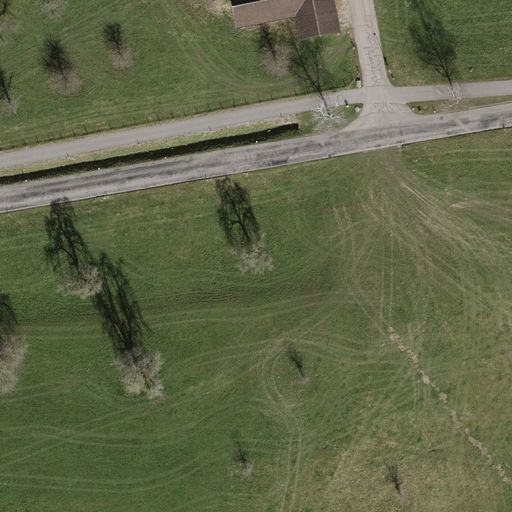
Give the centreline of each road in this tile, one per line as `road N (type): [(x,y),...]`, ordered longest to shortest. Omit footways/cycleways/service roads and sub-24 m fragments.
road 1 (tertiary): [(386,134),(0,201)]
road 2 (residential): [(386,134),(361,0)]
road 3 (tertiary): [(511,114),(386,134)]
